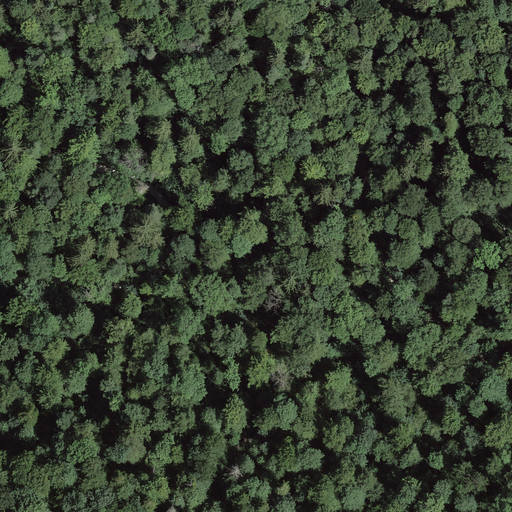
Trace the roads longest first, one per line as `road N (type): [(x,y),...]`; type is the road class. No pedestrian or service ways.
road 1 (track): [(0,55),(230,87),(301,116),(359,161),(374,240),(408,297),(457,334),(511,343)]
road 2 (track): [(511,457),(413,477),(300,446),(217,437),(0,466)]
road 3 (track): [(0,140),(114,169),(165,198),(172,237),(163,263)]
road 4 (track): [(0,285),(134,282),(163,263)]
